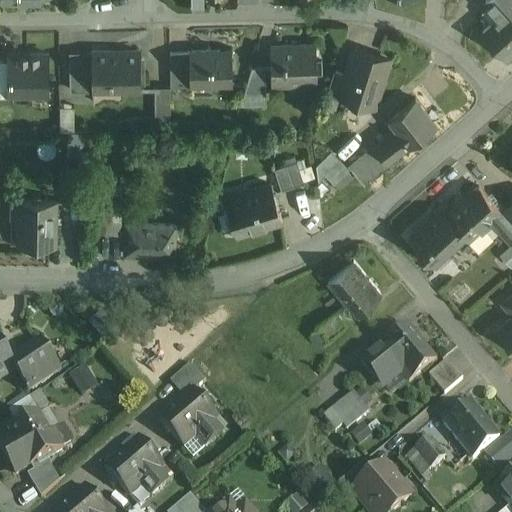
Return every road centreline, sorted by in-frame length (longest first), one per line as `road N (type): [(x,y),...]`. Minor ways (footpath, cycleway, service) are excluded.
road 1 (residential): [(149,19),(338,14),(399,26),(447,49),(502,99)]
road 2 (residential): [(365,222),(246,280),(0,281)]
road 3 (residential): [(365,222),(511,388)]
road 4 (residential): [(502,99),(365,222)]
road 5 (residential): [(0,21),(149,19)]
